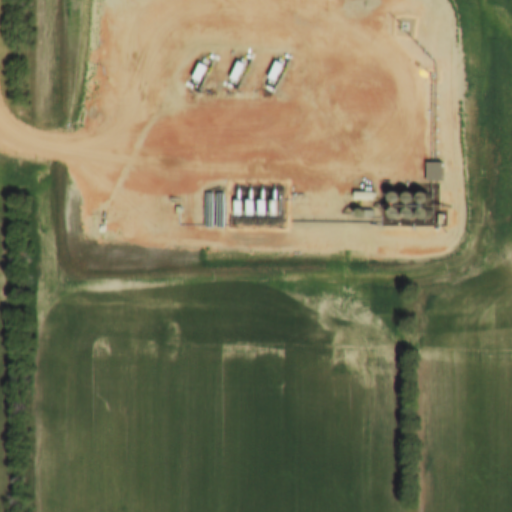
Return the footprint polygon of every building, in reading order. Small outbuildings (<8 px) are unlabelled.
[(440,177),(423,178),(422,159),(439,158),(440,177)] [(350,188),(349,197),(372,198),(372,188),(350,188)] [(203,191),(203,227),(222,227),(222,191),(203,191)] [(251,196),(252,213),(262,213),(261,196),(251,196)] [(263,197),(264,214),(274,214),(273,196),(263,197)] [(228,197),(228,213),(238,212),(237,197),(228,197)] [(241,197),(241,214),(250,214),(250,197),(241,197)]
